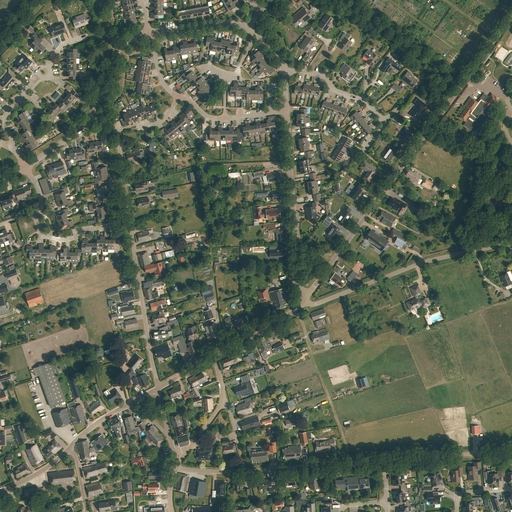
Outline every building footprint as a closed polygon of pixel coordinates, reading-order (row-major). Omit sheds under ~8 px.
[(224,7),(227,12),(235,8),(233,5),(237,3),(236,0),(232,2),(224,7)] [(311,17),(303,8),(294,16),(295,17),(290,22),(295,27),(298,25),(299,27),(311,17)] [(150,13),(150,19),(164,19),(163,9),(155,9),(155,10),(155,13),(150,13)] [(72,19),(76,28),(88,24),(85,14),(72,19)] [(319,25),(326,31),(333,20),(326,15),(319,25)] [(126,18),(127,24),(141,21),(141,19),(136,20),(135,16),(126,18)] [(66,31),(63,23),(50,28),(53,37),(59,35),(59,34),(66,31)] [(349,37),(344,33),(340,39),(343,41),(338,46),(345,51),(351,43),(347,40),(349,37)] [(40,54),(45,48),(40,44),(43,41),(35,34),(31,38),(35,41),(30,46),(33,49),(34,49),(40,54)] [(300,48),(307,53),(315,43),(307,37),(303,41),(304,42),(300,48)] [(221,53),(223,40),(221,40),(220,43),(217,43),(215,52),(215,54),(216,52),(221,53)] [(236,47),(233,46),(231,55),(237,56),(239,47),(240,48),(241,44),(239,44),(237,43),(236,47)] [(68,58),(76,58),(76,52),(78,52),(78,49),(71,49),(71,52),(68,52),(68,56),(63,56),(63,58),(68,58)] [(366,63),(372,67),(374,64),(374,65),(379,58),(372,54),(368,50),(363,56),(368,60),(366,63)] [(252,64),(262,55),(259,51),(252,57),(254,60),(251,62),(252,64)] [(15,65),(18,67),(18,68),(22,72),(28,65),(29,66),(33,62),(24,54),(15,65)] [(259,65),(266,59),(262,55),(252,64),(254,65),(257,63),(259,65)] [(381,71),(385,73),(391,65),(399,71),(402,67),(388,58),(385,62),(387,63),(381,71)] [(258,70),(260,72),(269,63),(266,59),(259,65),(261,68),(258,70)] [(264,71),(266,73),(267,72),(270,75),(275,70),(273,68),(273,67),(269,63),(260,72),(261,73),(264,71)] [(346,80),(347,81),(349,82),(356,72),(347,66),(346,67),(343,64),(338,71),(343,74),(341,76),(342,77),(342,78),(345,81),(346,80)] [(180,77),(184,81),(186,79),(188,81),(196,75),(192,71),(191,72),(190,69),(186,72),(180,77)] [(70,79),(77,79),(77,76),(76,76),(76,70),(67,70),(67,71),(67,74),(63,74),(63,76),(70,76),(70,79)] [(402,79),(406,83),(406,84),(412,88),(417,81),(411,76),(412,76),(409,74),(410,73),(408,71),(402,79)] [(7,76),(0,83),(0,88),(2,91),(5,88),(7,90),(11,84),(12,85),(16,80),(8,73),(6,75),(7,76)] [(192,86),(202,78),(202,77),(200,75),(198,78),(196,75),(188,81),(192,86)] [(198,87),(205,82),(202,78),(192,86),(193,87),(196,85),(198,87)] [(199,94),(208,86),(205,82),(198,87),(200,90),(197,92),(199,94)] [(401,88),(394,83),(391,87),(398,92),(401,88)] [(203,93),(205,96),(212,90),(208,86),(199,94),(200,96),(203,93)] [(66,97),(73,103),(77,99),(80,96),(72,89),(70,92),(67,90),(65,92),(68,95),(66,97)] [(464,121),(465,119),(467,121),(463,125),(472,132),(471,133),(472,135),(473,137),(475,137),(477,137),(478,136),(478,134),(478,132),(477,131),(484,121),(490,113),(488,111),(489,110),(498,98),(491,94),(489,97),(484,93),(477,102),(470,97),(464,105),(467,107),(459,117),(464,121)] [(59,99),(69,108),(73,103),(66,97),(64,100),(60,97),(59,99)] [(204,98),(198,103),(200,106),(207,101),(204,98)] [(416,106),(412,111),(409,115),(412,117),(414,114),(419,118),(421,114),(420,114),(422,112),(424,113),(426,109),(424,108),(426,105),(417,98),(413,104),(416,106)] [(62,110),(65,112),(69,108),(59,99),(57,101),(60,104),(58,106),(56,104),(62,110)] [(50,104),(49,106),(58,114),(62,110),(56,104),(54,107),(50,104)] [(142,105),(147,117),(152,115),(149,107),(148,106),(146,107),(144,104),(142,105)] [(149,107),(152,115),(155,114),(156,117),(159,116),(157,113),(154,104),(149,107)] [(142,105),(137,108),(141,116),(144,115),(145,118),(147,117),(142,105)] [(48,113),(49,114),(46,117),(52,122),(55,120),(55,119),(54,119),(58,114),(49,106),(47,107),(50,110),(48,113)] [(187,110),(184,112),(191,119),(195,116),(189,109),(186,106),(184,107),(187,110)] [(137,108),(132,110),(138,122),(140,121),(138,117),(141,116),(137,108)] [(127,112),(131,121),(134,119),(136,123),(138,122),(132,110),(127,112)] [(350,117),(352,120),(361,113),(360,111),(358,113),(356,112),(350,117)] [(16,124),(27,117),(24,112),(16,116),(18,119),(15,121),(16,124)] [(127,126),(130,125),(128,122),(131,121),(127,112),(122,114),(124,118),(120,119),(124,128),(127,126)] [(180,116),(189,125),(191,124),(188,121),(191,119),(184,112),(180,116)] [(352,120),(355,124),(362,118),(360,117),(363,115),(361,113),(352,120)] [(401,120),(395,115),(392,119),(396,122),(395,123),(397,125),(401,120)] [(178,122),(184,129),(189,125),(180,116),(179,117),(181,120),(178,122)] [(276,131),(277,135),(281,135),(280,130),(278,124),(275,124),(274,122),(271,123),(271,121),(275,120),(274,116),(271,117),(268,117),(268,120),(271,132),(276,131)] [(23,127),(30,122),(27,117),(16,124),(17,126),(21,124),(23,127)] [(355,124),(358,127),(367,119),(365,118),(363,120),(362,118),(355,124)] [(257,119),(258,122),(260,134),(265,133),(263,124),(260,125),(259,119),(257,119)] [(358,127),(360,130),(367,124),(366,123),(368,121),(367,119),(358,127)] [(172,123),(180,132),(184,129),(178,122),(176,124),(174,121),(172,123)] [(22,134),(29,130),(33,128),(30,122),(23,127),(24,130),(20,132),(22,134)] [(170,129),(176,136),(180,132),(172,123),(170,124),(173,127),(170,129)] [(360,130),(363,133),(372,125),(370,124),(368,126),(367,124),(360,130)] [(363,133),(365,136),(372,130),(371,129),(373,127),(372,125),(363,133)] [(399,136),(400,136),(397,140),(404,145),(411,136),(410,135),(413,132),(406,127),(399,136)] [(169,136),(172,139),(176,136),(170,129),(168,131),(165,128),(164,130),(166,132),(163,134),(167,138),(169,136)] [(21,142),(32,135),(29,130),(22,134),(24,137),(20,139),(21,142)] [(28,145),(35,140),(32,135),(21,142),(22,144),(26,142),(28,145)] [(343,137),(341,141),(351,147),(352,145),(350,143),(351,142),(343,137)] [(29,147),(31,150),(38,145),(35,140),(28,145),(24,147),(25,149),(29,147)] [(102,151),(103,154),(106,153),(105,148),(102,148),(101,141),(95,142),(97,152),(102,151)] [(87,153),(97,152),(95,142),(89,143),(89,146),(86,147),(87,153)] [(339,144),(337,148),(347,154),(348,152),(346,150),(347,149),(339,144)] [(390,144),(386,149),(388,150),(382,157),(389,162),(396,152),(393,150),(395,147),(390,144)] [(74,159),(74,160),(76,160),(75,149),(69,150),(69,153),(66,154),(67,160),(74,159)] [(75,149),(76,160),(78,160),(78,158),(85,157),(84,151),(81,152),(81,149),(75,149)] [(126,154),(128,161),(130,160),(131,162),(137,160),(137,161),(142,160),(140,151),(126,154)] [(335,151),(333,155),(343,161),(344,159),(341,157),(342,156),(335,151)] [(299,165),(300,168),(308,166),(308,163),(310,162),(311,162),(311,161),(312,161),(311,159),(308,160),(305,160),(304,159),(300,160),(299,160),(299,161),(299,162),(298,165),(299,165)] [(373,176),(377,170),(364,161),(360,167),(367,173),(363,178),(369,183),(373,178),(373,176)] [(63,164),(62,162),(54,164),(58,177),(64,175),(66,174),(63,164)] [(46,170),(49,180),(52,179),(51,175),(53,175),(54,178),(58,177),(54,164),(48,167),(49,169),(46,170)] [(97,171),(97,175),(107,173),(106,167),(98,168),(98,165),(92,166),(93,171),(97,171)] [(409,170),(406,175),(411,178),(410,179),(417,184),(422,176),(415,172),(414,173),(409,170)] [(266,175),(268,183),(282,180),(281,179),(283,178),(282,171),(266,175)] [(94,179),(95,184),(101,184),(100,181),(108,180),(107,173),(97,175),(98,178),(94,179)] [(422,185),(430,190),(433,183),(425,179),(422,185)] [(141,182),(141,183),(135,184),(136,192),(144,190),(144,188),(148,188),(147,181),(141,182)] [(355,186),(348,195),(355,200),(362,191),(360,189),(362,186),(357,182),(354,185),(355,186)] [(96,190),(96,193),(96,194),(100,193),(110,192),(109,185),(101,186),(101,184),(95,184),(96,190)] [(11,192),(14,198),(17,197),(18,200),(25,198),(26,199),(31,199),(30,193),(31,192),(29,185),(20,189),(21,191),(17,192),(16,190),(11,192)] [(308,188),(309,195),(318,193),(317,189),(318,189),(318,187),(308,188)] [(55,195),(57,201),(66,197),(65,194),(68,193),(66,188),(61,190),(62,192),(55,195)] [(162,191),(163,198),(178,196),(177,189),(162,191)] [(14,198),(11,192),(6,194),(7,196),(3,197),(3,195),(0,195),(0,202),(1,202),(2,206),(3,208),(10,205),(10,203),(11,203),(10,200),(14,198)] [(97,197),(97,203),(103,202),(103,199),(111,198),(110,192),(100,193),(100,197),(97,197)] [(66,204),(67,207),(72,205),(71,200),(67,201),(66,197),(57,201),(59,207),(66,204)] [(420,205),(406,197),(404,201),(417,209),(420,205)] [(138,207),(141,207),(149,206),(148,198),(140,199),(140,200),(137,201),(138,207)] [(391,198),(387,206),(399,212),(402,207),(404,208),(406,205),(398,200),(397,201),(391,198)] [(316,206),(315,202),(308,203),(309,207),(305,208),(307,220),(314,225),(320,217),(316,214),(315,206),(316,206)] [(97,214),(107,212),(106,206),(99,207),(98,204),(88,205),(89,212),(93,211),(97,210),(97,214)] [(343,211),(337,219),(344,224),(352,215),(349,213),(351,210),(344,205),(340,210),(343,211)] [(271,219),(271,221),(276,220),(276,219),(280,218),(279,209),(266,210),(266,212),(261,212),(260,207),(253,208),(255,220),(262,219),(261,217),(266,216),(267,220),(271,219)] [(56,216),(58,222),(67,218),(66,215),(69,214),(67,209),(62,210),(63,213),(56,216)] [(94,217),(95,223),(101,222),(100,219),(108,218),(107,212),(97,214),(98,217),(94,217)] [(381,222),(390,228),(396,218),(386,213),(386,214),(382,212),(378,218),(382,220),(381,222)] [(67,225),(68,228),(74,226),(72,221),(68,222),(67,218),(58,222),(60,228),(67,225)] [(277,237),(278,243),(286,242),(286,240),(288,240),(287,236),(285,236),(285,233),(287,233),(286,228),(278,229),(274,230),(274,224),(260,226),(260,230),(265,229),(266,231),(272,231),(272,233),(278,232),(278,237),(277,237)] [(339,233),(338,232),(340,229),(333,224),(329,229),(330,230),(325,237),(333,243),(339,233)] [(392,232),(401,237),(403,234),(394,229),(392,232)] [(1,232),(4,242),(8,241),(9,243),(13,241),(10,234),(8,235),(6,230),(1,232)] [(371,230),(365,238),(370,242),(370,241),(371,242),(373,244),(374,244),(374,245),(381,251),(388,242),(380,236),(379,236),(374,233),(371,230)] [(150,234),(149,231),(143,232),(137,234),(139,241),(151,239),(154,238),(153,233),(150,234)] [(114,237),(114,249),(120,249),(120,245),(123,245),(124,240),(117,240),(117,237),(114,237)] [(405,242),(397,238),(394,244),(399,246),(401,244),(403,245),(405,242)] [(83,253),(84,256),(89,255),(89,253),(91,253),(91,243),(88,243),(88,240),(82,240),(82,244),(82,253),(83,253)] [(35,261),(35,250),(32,250),(32,246),(30,246),(27,246),(26,254),(30,254),(30,259),(35,259),(35,261)] [(56,256),(56,247),(53,247),(53,246),(50,246),(50,250),(47,250),(47,261),(53,261),(53,256),(56,256)] [(270,258),(283,257),(283,249),(279,249),(279,246),(269,247),(270,258)] [(60,262),(66,262),(66,249),(64,249),(64,253),(60,253),(57,253),(57,260),(60,260),(60,262)] [(72,262),(78,262),(78,256),(81,256),(81,249),(75,249),(75,253),(72,253),(72,262)] [(139,254),(142,266),(150,264),(147,252),(139,254)] [(13,263),(10,257),(3,260),(6,266),(13,263)] [(164,275),(161,262),(144,267),(146,272),(148,272),(149,273),(154,272),(155,273),(154,273),(155,277),(164,275)] [(360,263),(354,268),(358,273),(363,268),(360,263)] [(356,275),(352,272),(350,274),(347,278),(351,281),(354,277),(357,279),(359,277),(356,275)] [(507,273),(500,276),(505,287),(511,284),(510,281),(511,280),(511,276),(510,272),(507,273)] [(342,288),(346,281),(335,273),(331,278),(330,280),(331,280),(329,283),(333,286),(335,283),(342,288)] [(8,291),(6,284),(0,286),(0,285),(0,292),(2,292),(2,293),(8,291)] [(152,299),(158,297),(157,292),(153,293),(151,287),(149,288),(149,286),(145,287),(146,289),(143,289),(145,298),(147,297),(148,300),(152,299)] [(407,303),(410,311),(422,306),(423,308),(429,305),(426,298),(422,300),(420,294),(417,286),(411,289),(414,297),(417,295),(418,299),(407,303)] [(25,293),(30,308),(44,303),(39,288),(25,293)] [(261,303),(269,300),(266,289),(257,292),(259,299),(261,299),(261,300),(260,300),(261,303)] [(272,302),(273,302),(274,305),(275,305),(276,309),(285,307),(284,305),(287,304),(286,301),(285,301),(282,289),(270,292),(272,302)] [(123,299),(123,302),(134,299),(132,292),(127,293),(126,292),(121,293),(122,295),(120,295),(121,299),(123,299)] [(165,300),(160,301),(150,304),(152,311),(167,307),(165,300)] [(128,307),(127,304),(120,305),(122,316),(135,313),(133,306),(128,307)] [(311,314),(313,321),(326,317),(324,309),(311,314)] [(203,312),(206,321),(212,318),(209,310),(203,312)] [(167,312),(164,313),(164,312),(159,312),(160,314),(152,316),(154,324),(165,322),(165,317),(168,316),(169,315),(168,313),(167,312)] [(222,326),(226,333),(237,327),(238,328),(242,326),(237,317),(222,326)] [(126,329),(138,327),(136,319),(124,322),(126,329)] [(322,320),(314,323),(316,329),(324,326),(322,320)] [(205,333),(208,340),(215,337),(215,339),(219,338),(217,328),(215,329),(213,323),(210,324),(209,322),(211,322),(211,321),(204,324),(205,327),(208,326),(210,331),(205,333)] [(166,339),(167,338),(167,337),(169,337),(167,330),(166,326),(164,327),(159,329),(160,332),(153,333),(154,339),(162,338),(163,340),(165,339),(166,339)] [(188,328),(189,331),(186,332),(188,340),(189,340),(190,342),(188,343),(192,354),(195,352),(196,353),(198,352),(194,341),(193,339),(199,337),(196,330),(194,326),(188,328)] [(311,336),(313,343),(316,342),(316,343),(320,342),(320,343),(330,339),(327,330),(317,333),(317,332),(312,333),(313,335),(311,336)] [(179,348),(185,346),(182,336),(172,339),(174,345),(178,344),(179,348)] [(264,337),(256,341),(258,345),(257,345),(260,349),(259,350),(264,360),(268,357),(266,353),(266,351),(271,348),(269,344),(268,345),(264,337)] [(285,349),(281,343),(274,347),(275,349),(272,350),(274,355),(285,349)] [(157,358),(163,356),(164,359),(172,356),(168,344),(162,346),(162,347),(154,350),(157,358)] [(118,352),(121,362),(126,360),(124,351),(118,352)] [(247,357),(242,359),(244,365),(255,361),(252,353),(247,355),(247,357)] [(127,366),(130,368),(135,373),(141,366),(139,365),(143,360),(136,354),(127,366)] [(221,361),(225,370),(229,369),(228,366),(242,360),(240,354),(221,361)] [(39,375),(50,407),(65,401),(51,361),(33,368),(36,376),(39,375)] [(67,373),(73,392),(79,390),(73,371),(67,373)] [(202,374),(195,378),(198,383),(198,382),(199,385),(207,381),(202,374)] [(132,379),(135,386),(139,384),(137,381),(139,381),(142,387),(149,384),(144,375),(136,378),(135,377),(132,379)] [(188,380),(193,388),(191,389),(192,391),(190,393),(191,398),(195,396),(196,397),(200,394),(196,387),(197,387),(197,386),(199,385),(198,382),(198,383),(195,378),(194,376),(188,380)] [(356,380),(359,388),(365,386),(363,378),(356,380)] [(242,386),(234,388),(237,395),(242,394),(243,397),(254,393),(250,380),(249,380),(241,383),(242,386)] [(171,404),(173,403),(171,399),(183,395),(179,386),(173,388),(173,390),(168,392),(170,398),(169,399),(171,404)] [(104,393),(111,403),(115,401),(115,400),(121,396),(116,389),(109,393),(107,390),(104,393)] [(202,399),(204,413),(212,412),(211,410),(214,410),(213,398),(202,399)] [(91,407),(88,409),(92,415),(98,411),(99,412),(104,409),(98,401),(91,406),(91,407)] [(252,408),(250,408),(249,402),(238,406),(238,407),(236,408),(238,415),(241,414),(241,415),(244,414),(252,412),(251,411),(253,410),(252,408)] [(287,402),(277,406),(279,413),(289,409),(287,402)] [(84,418),(83,415),(84,415),(80,405),(70,409),(75,422),(76,421),(77,424),(84,421),(83,419),(84,418)] [(52,414),(57,428),(70,423),(65,409),(52,414)] [(170,417),(172,426),(174,426),(177,437),(183,435),(185,434),(183,427),(182,423),(181,423),(181,422),(182,422),(180,414),(170,417)] [(124,436),(126,444),(130,443),(128,435),(133,434),(133,433),(139,431),(138,427),(135,428),(132,416),(124,419),(127,430),(126,431),(128,435),(124,436)] [(246,421),(241,423),(243,430),(260,425),(258,416),(246,420),(246,421)] [(112,430),(116,439),(121,436),(116,428),(117,427),(119,428),(119,429),(121,428),(121,427),(121,426),(122,425),(118,418),(108,423),(112,430)] [(290,419),(290,420),(285,421),(287,427),(294,425),(293,418),(290,419)] [(156,445),(163,440),(152,425),(147,429),(142,422),(138,425),(143,432),(142,432),(143,432),(147,437),(146,438),(146,437),(143,440),(146,444),(149,442),(150,443),(153,441),(156,445)] [(15,427),(20,443),(22,443),(23,443),(24,442),(26,441),(20,425),(15,427)] [(472,434),(480,434),(479,425),(471,426),(472,434)] [(211,432),(213,441),(220,440),(219,431),(211,432)] [(306,432),(299,433),(301,444),(308,443),(306,432)] [(101,435),(91,442),(95,447),(96,449),(97,450),(98,451),(108,444),(104,438),(103,437),(101,435)] [(190,443),(188,436),(177,439),(179,447),(189,444),(190,443)] [(224,443),(225,446),(222,446),(223,453),(226,453),(227,454),(235,453),(234,445),(228,445),(228,442),(229,442),(228,439),(222,440),(223,443),(224,443)] [(329,441),(316,442),(316,447),(315,447),(316,451),(321,451),(320,450),(330,449),(330,446),(335,446),(334,439),(329,440),(329,441)] [(43,452),(48,458),(53,453),(54,454),(61,447),(59,445),(58,446),(56,443),(57,443),(55,440),(50,445),(43,452)] [(79,443),(77,443),(77,444),(79,452),(80,452),(82,460),(84,460),(85,463),(87,462),(87,459),(91,459),(90,453),(96,451),(94,447),(89,448),(89,449),(87,440),(79,443)] [(35,445),(26,450),(29,456),(28,457),(33,465),(43,460),(35,445)] [(282,449),(283,458),(286,458),(286,460),(302,459),(301,446),(289,447),(289,448),(285,448),(285,449),(282,449)] [(199,456),(199,460),(210,460),(210,452),(211,452),(212,447),(202,447),(202,451),(196,450),(196,455),(198,455),(199,456)] [(250,459),(252,459),(252,463),(268,461),(267,448),(252,450),(252,451),(249,451),(250,459)] [(5,458),(7,464),(13,463),(12,456),(5,458)] [(139,467),(140,467),(144,465),(142,457),(131,460),(132,464),(138,463),(139,467)] [(480,468),(480,462),(474,463),(474,466),(468,467),(469,480),(478,479),(477,469),(480,468)] [(13,471),(17,478),(27,472),(28,474),(31,472),(26,463),(13,471)] [(106,464),(84,468),(83,468),(84,472),(87,471),(88,473),(85,475),(86,478),(98,475),(97,473),(108,471),(106,464)] [(458,469),(458,470),(451,471),(452,482),(460,481),(460,476),(463,476),(462,467),(457,468),(457,469),(458,469)] [(49,481),(50,485),(67,483),(67,481),(75,480),(74,470),(66,471),(48,473),(49,477),(51,477),(52,480),(49,481)] [(394,474),(395,480),(402,479),(404,479),(404,476),(407,475),(407,473),(410,473),(410,470),(402,470),(402,473),(394,474)] [(487,478),(487,484),(493,483),(492,474),(492,470),(487,471),(487,472),(483,472),(484,478),(487,478)] [(501,471),(502,477),(505,477),(505,482),(511,482),(510,472),(505,473),(505,470),(501,471)] [(492,474),(493,483),(499,483),(498,477),(502,477),(501,471),(497,471),(497,473),(492,474)] [(430,476),(434,487),(441,484),(440,481),(442,480),(439,472),(437,474),(437,473),(430,476)] [(176,490),(185,492),(189,476),(178,473),(175,486),(177,487),(176,490)] [(309,476),(310,489),(319,488),(318,476),(309,476)] [(353,489),(369,487),(369,479),(364,479),(364,477),(347,478),(348,487),(352,486),(353,489)] [(295,481),(295,478),(285,478),(285,485),(293,484),(293,487),(299,487),(298,480),(295,481)] [(189,494),(204,497),(206,482),(191,479),(189,494)] [(400,485),(401,488),(407,488),(406,485),(405,485),(405,483),(402,483),(402,479),(395,480),(392,480),(393,486),(400,485)] [(271,486),(270,480),(259,481),(259,489),(269,488),(269,492),(277,491),(276,485),(271,486)] [(344,481),(335,482),(335,489),(345,489),(344,481)] [(216,494),(225,495),(225,482),(217,482),(216,494)] [(236,482),(232,482),(232,485),(231,485),(233,487),(233,490),(237,490),(242,490),(242,484),(241,484),(241,482),(236,482)] [(94,495),(102,493),(100,483),(86,486),(88,497),(94,496),(94,495)] [(158,489),(158,484),(155,484),(143,484),(143,491),(141,491),(141,495),(147,494),(147,492),(155,492),(155,489),(158,489)] [(24,489),(26,496),(38,493),(36,486),(24,489)] [(405,497),(405,494),(406,493),(405,491),(407,491),(407,488),(401,488),(401,491),(393,492),(394,498),(396,498),(403,497),(405,497)] [(426,494),(427,501),(430,500),(430,505),(440,504),(439,496),(433,496),(433,493),(426,494)] [(404,503),(404,506),(410,506),(410,502),(409,502),(409,500),(406,500),(405,497),(403,497),(396,498),(396,503),(404,503)] [(465,502),(465,507),(472,507),(475,507),(474,503),(478,503),(478,501),(479,501),(479,497),(471,498),(471,501),(465,502)] [(504,508),(503,500),(503,501),(498,502),(497,498),(492,500),(496,511),(501,510),(501,509),(504,508)] [(332,507),(332,504),(331,499),(324,500),(324,504),(326,504),(326,508),(322,508),(321,511),(330,511),(330,507),(332,507)] [(109,511),(109,510),(116,509),(114,501),(98,504),(100,511),(105,510),(105,511),(109,511)]
